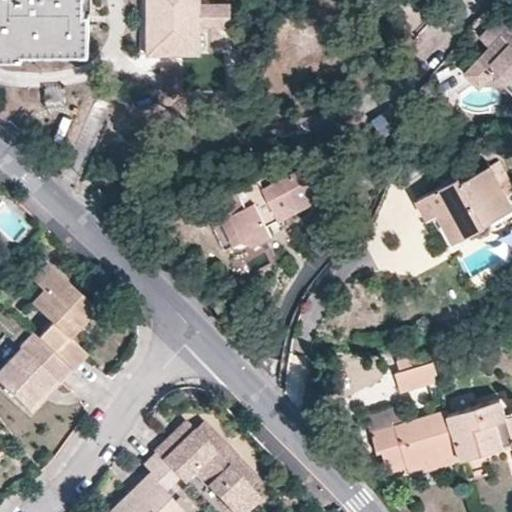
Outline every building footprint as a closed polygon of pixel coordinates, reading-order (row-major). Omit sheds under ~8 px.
[(0,0),(0,56),(23,56),(23,51),(88,52),(89,23),(89,14),(89,12),(85,12),(84,0),(0,0)] [(202,0),(146,0),(146,53),(202,54),(203,26),(232,26),(233,5),(203,4),(202,0)] [(89,14),(89,23),(100,23),(100,14),(89,14)] [(480,37),(489,45),(505,28),(496,20),(480,37)] [(511,35),(505,28),(489,45),(478,56),(511,88),(511,35)] [(163,69),(163,94),(183,94),(183,69),(163,69)] [(403,96),(396,102),(406,114),(422,100),(413,88),(403,96)] [(250,183),(253,189),(260,202),(243,211),(256,238),(266,241),(285,231),(280,220),(277,215),(288,208),(291,214),(331,193),(315,161),(285,176),(276,180),(272,171),(250,183)] [(511,206),(511,203),(490,163),(461,180),(458,175),(443,183),(427,192),(437,209),(455,239),(465,234),(485,223),(485,221),(511,206)] [(276,180),(285,176),(281,167),(272,171),(276,180)] [(291,214),(288,208),(277,215),(280,220),(291,214)] [(32,298),(52,318),(38,333),(72,366),(74,367),(87,351),(70,334),(92,311),(91,301),(48,259),(32,276),(44,287),(32,298)] [(32,298),(44,287),(32,276),(21,289),(32,298)] [(0,367),(0,383),(25,406),(53,377),(57,381),(72,366),(38,333),(34,330),(0,367)] [(395,372),(400,391),(438,379),(433,360),(428,362),(426,352),(397,361),(400,371),(395,372)] [(25,406),(30,410),(57,381),(53,377),(25,406)] [(511,413),(506,415),(500,397),(448,412),(459,450),(462,458),(511,442),(511,413)] [(407,465),(423,461),(459,450),(448,412),(447,408),(391,425),(372,430),(377,450),(382,449),(386,463),(393,461),(405,458),(407,465)] [(368,416),(372,430),(391,425),(387,410),(368,416)] [(179,441),(195,427),(216,448),(210,454),(225,467),(230,462),(250,481),(258,474),(204,418),(187,418),(172,434),(179,441)] [(216,448),(195,427),(179,441),(172,434),(155,449),(157,452),(180,475),(186,481),(198,469),(212,484),(240,511),(242,511),(263,494),(250,481),(230,462),(225,467),(210,454),(216,448)] [(462,458),(459,450),(423,461),(425,469),(462,458)] [(186,511),(165,489),(180,475),(157,452),(145,463),(151,471),(109,511),(186,511)]
